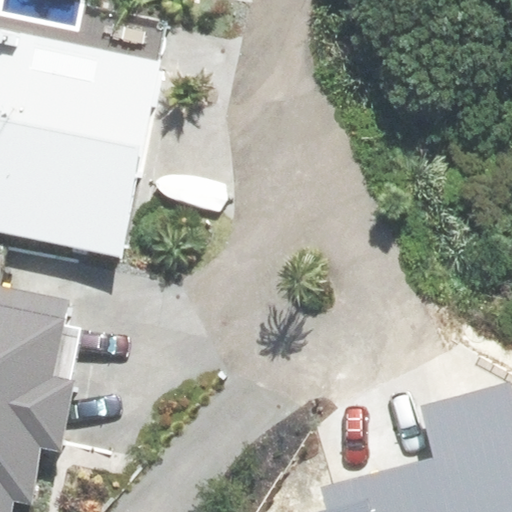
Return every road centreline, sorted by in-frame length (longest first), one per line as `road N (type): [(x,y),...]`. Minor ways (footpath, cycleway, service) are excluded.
road 1 (residential): [(309,203),(358,213),(391,250),(397,275),(383,323),(365,341),(317,355),(271,338),(245,296)]
road 2 (residential): [(289,0),(279,50),(309,203)]
road 3 (residential): [(245,296),(251,246),(285,211),(309,203)]
